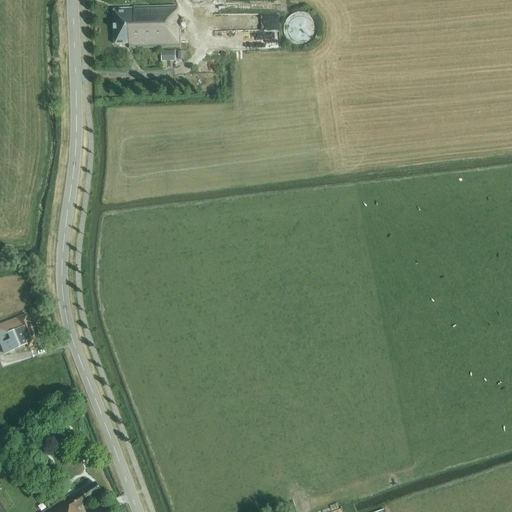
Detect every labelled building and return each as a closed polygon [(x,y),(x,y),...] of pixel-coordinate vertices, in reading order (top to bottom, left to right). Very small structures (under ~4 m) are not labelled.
[(177,7),(160,7),(133,8),(133,9),(114,10),(115,45),(129,44),(129,49),(180,47),(180,17),(177,17),(177,7)] [(284,26),(284,31),(284,35),(286,39),(289,42),(293,44),(297,46),(301,46),(305,46),(309,44),(312,41),(315,38),(317,34),(317,30),(317,26),(316,22),(313,18),(310,15),(306,13),(302,12),(298,12),(294,14),(290,16),(287,19),(285,22),(284,26)] [(161,62),(175,62),(175,51),(161,51),(161,62)] [(27,348),(38,344),(26,314),(0,324),(0,342),(5,354),(26,345),(27,348)] [(79,511),(76,508),(99,493),(93,483),(70,498),(68,495),(42,511),(79,511)]
